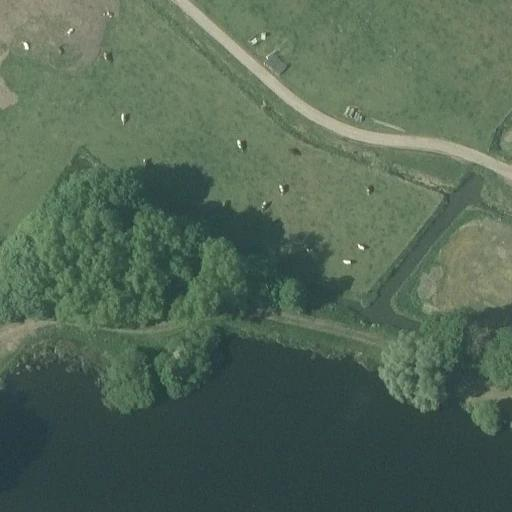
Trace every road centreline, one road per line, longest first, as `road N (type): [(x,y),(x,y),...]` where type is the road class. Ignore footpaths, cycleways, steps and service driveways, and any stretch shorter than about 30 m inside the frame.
road 1 (track): [(511,393),(271,313),(56,320),(13,334),(0,347)]
road 2 (track): [(511,171),(428,143),(357,134),(314,115),(180,0)]
